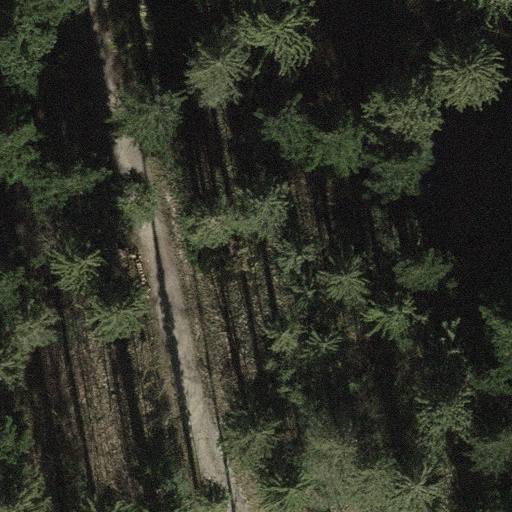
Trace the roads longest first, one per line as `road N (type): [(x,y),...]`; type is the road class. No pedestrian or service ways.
road 1 (track): [(72,0),(232,511)]
road 2 (track): [(0,236),(107,105)]
